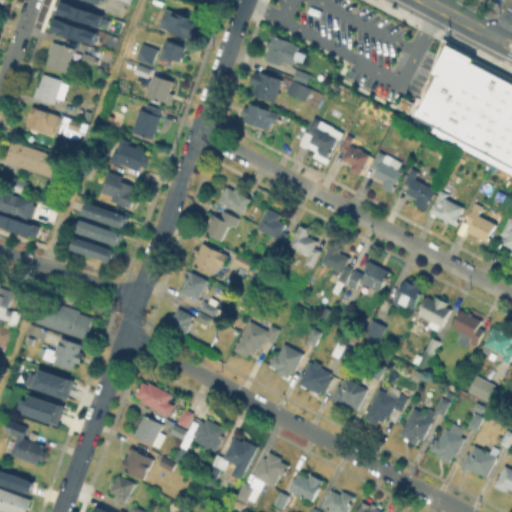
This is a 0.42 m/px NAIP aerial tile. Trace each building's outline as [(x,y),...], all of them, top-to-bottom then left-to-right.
[(55,12),(59,0),(102,14),(101,17),(109,19),(106,28),(98,25),(98,26),(55,12)] [(167,7),(203,20),(196,38),(158,24),(160,18),(162,19),(167,7)] [(92,43),(49,29),(53,16),(96,31),(92,43)] [(162,43),(160,48),(159,48),(154,62),(138,57),(145,37),(162,43)] [(187,46),(182,60),(171,56),(169,61),(163,59),(165,54),(161,53),(167,38),(187,46)] [(75,47),(67,71),(47,64),(52,51),(50,50),(54,40),(75,47)] [(267,61),(274,40),(298,48),(291,69),(267,61)] [(104,49),(98,65),(83,59),(88,44),(104,49)] [(511,173),(431,131),(434,125),(415,115),(437,75),(433,73),(448,44),(511,77),(511,173)] [(153,67),(150,76),(136,71),(139,62),(153,67)] [(261,69),(284,77),(275,101),(253,93),(256,83),(252,82),(256,70),(261,72),(261,69)] [(298,70),(316,76),(313,85),(295,79),(298,70)] [(64,79),(56,102),(34,95),(39,85),(44,72),(64,79)] [(160,72),(167,74),(166,76),(175,80),(171,91),(173,92),(172,96),(169,95),(167,101),(146,93),(154,72),(159,74),(160,72)] [(295,80),(313,89),(307,101),(289,93),(295,80)] [(251,101),(280,111),(276,122),(271,120),(268,128),(244,119),(246,115),(242,113),(245,105),(249,106),(251,101)] [(163,108),(161,114),(162,114),(154,137),(134,129),(141,107),(146,109),(148,102),(163,108)] [(27,127),(33,110),(53,117),(47,135),(27,127)] [(319,126),(327,130),(328,128),(332,130),(331,132),(339,136),(329,156),(319,151),(320,149),(318,148),(320,144),(311,140),(314,134),(308,130),(316,115),(323,119),(319,126)] [(84,120),(81,131),(68,127),(71,117),(84,120)] [(406,121),(403,127),(394,123),(397,117),(406,121)] [(352,143),(359,147),(359,145),(364,147),(363,149),(371,153),(360,173),(350,168),(353,163),(343,157),(346,151),(340,148),(348,132),(355,136),(352,143)] [(130,143),(148,149),(147,153),(151,155),(147,165),(143,164),(142,168),(123,161),(122,164),(111,160),(116,149),(117,150),(121,136),(131,139),(130,143)] [(6,163),(13,143),(58,158),(52,179),(6,163)] [(380,150),(387,153),(388,152),(403,160),(399,168),(404,170),(393,190),(382,185),(385,179),(375,174),(378,168),(372,165),(380,150)] [(436,187),(425,207),(414,201),(417,197),(408,191),(410,186),(404,182),(413,166),(420,170),(417,176),(436,187)] [(102,195),(110,174),(139,185),(129,210),(113,203),(114,200),(102,195)] [(28,180),(24,193),(10,188),(13,175),(28,180)] [(229,185),(236,189),(237,187),(240,189),(239,190),(251,197),(244,211),(221,199),(229,185)] [(36,210),(34,217),(29,216),(29,218),(0,207),(0,192),(2,187),(36,200),(33,209),(36,210)] [(461,215),(457,224),(450,220),(449,222),(445,220),(446,218),(431,209),(442,188),(449,192),(447,196),(465,206),(460,214),(461,215)] [(493,234),(490,241),(483,237),(481,239),(477,237),(478,235),(469,230),(472,224),(466,221),(477,201),(483,205),(479,213),(497,222),(491,233),(493,234)] [(83,220),(87,206),(127,219),(123,232),(83,220)] [(222,207),(240,217),(236,224),(233,223),(232,225),(230,224),(222,239),(205,231),(209,223),(207,222),(214,211),(218,213),(222,207)] [(267,207),(282,216),(280,218),(285,222),(282,227),(288,231),(280,246),(274,242),(276,237),(257,227),(267,207)] [(0,211),(39,225),(35,237),(0,225),(0,211)] [(511,246),(504,242),(508,236),(502,233),(511,214),(511,246)] [(300,222),(311,227),(308,233),(318,238),(314,245),(321,248),(313,264),(305,260),(309,252),(290,243),(300,222)] [(77,235),(81,224),(121,237),(117,248),(77,235)] [(70,252),(75,239),(117,255),(112,268),(70,252)] [(351,272),(347,282),(339,278),(336,282),(329,278),(336,266),(323,259),(333,240),(343,246),(341,251),(351,256),(348,263),(354,266),(351,272)] [(204,241),(229,254),(223,266),(219,264),(215,273),(193,262),(197,254),(196,253),(198,248),(200,249),(204,241)] [(264,253),(261,259),(254,255),(256,249),(264,253)] [(254,259),(249,268),(235,261),(239,252),(254,259)] [(369,259),(391,270),(381,289),(360,279),(369,259)] [(209,279),(199,297),(190,295),(182,290),(193,271),(209,279)] [(277,280),(274,286),(268,283),(270,277),(277,280)] [(407,277),(412,280),(414,278),(422,282),(420,285),(425,287),(414,308),(404,303),(402,306),(394,302),(407,277)] [(3,318),(0,316),(0,286),(16,292),(10,308),(22,312),(18,325),(3,320),(3,318)] [(429,295),(436,298),(438,295),(449,301),(447,304),(452,307),(443,325),(420,312),(429,295)] [(62,307),(63,304),(64,304),(87,314),(86,317),(93,319),(85,340),(38,321),(45,301),(62,307)] [(207,302),(218,309),(209,325),(197,318),(207,302)] [(335,309),(330,319),(322,314),(327,305),(335,309)] [(181,308),(195,317),(184,335),(170,327),(181,308)] [(462,308),(469,311),(470,310),(473,312),(473,314),(483,319),(480,325),(485,328),(477,344),(470,341),(468,346),(457,340),(462,330),(453,326),(462,308)] [(388,325),(379,342),(364,334),(373,317),(388,325)] [(252,320),(270,330),(273,325),(280,329),(268,352),(259,348),(255,354),(250,352),(248,356),(236,350),(252,320)] [(0,324),(14,330),(7,345),(0,341),(0,324)] [(494,325),(501,329),(502,327),(506,329),(506,330),(511,334),(511,357),(510,361),(502,357),(504,353),(484,343),(494,325)] [(315,326),(323,330),(316,345),(307,340),(315,326)] [(442,340),(427,368),(418,363),(433,335),(442,340)] [(82,345),(80,352),(83,353),(79,363),(77,363),(75,363),(72,369),(46,358),(50,347),(57,350),(62,337),(82,345)] [(334,354),(342,340),(357,349),(348,362),(334,354)] [(280,348),(284,349),(286,344),(304,352),(294,376),(291,374),(291,376),(271,368),(280,348)] [(312,361),(334,372),(332,376),(334,377),(327,392),(322,389),(320,392),(318,392),(301,384),(312,361)] [(387,366),(380,380),(371,376),(379,362),(387,366)] [(66,403),(24,388),(34,363),(76,378),(66,403)] [(496,384),(489,399),(471,390),(478,375),(496,384)] [(334,398),(346,376),(370,389),(359,408),(348,402),(347,404),(341,401),(341,402),(334,398)] [(145,379),(173,394),(169,401),(176,405),(170,415),(136,397),(145,379)] [(366,418),(381,389),(387,392),(390,386),(409,396),(402,409),(396,406),(391,417),(388,415),(385,422),(382,420),(379,425),(366,418)] [(57,433),(14,418),(23,394),(65,409),(57,433)] [(442,395),(452,400),(445,415),(435,409),(442,395)] [(403,433),(417,406),(429,412),(430,410),(436,413),(423,438),(421,437),(417,443),(409,439),(410,437),(403,433)] [(187,409),(195,414),(187,426),(179,421),(187,409)] [(476,411),(485,416),(478,430),(469,426),(476,411)] [(145,416),(149,418),(151,416),(166,424),(161,432),(166,434),(159,447),(135,434),(145,416)] [(193,439),(196,434),(194,433),(201,419),(205,421),(207,418),(228,429),(215,452),(212,450),(211,452),(202,447),(204,445),(193,439)] [(7,432),(11,421),(28,427),(25,436),(49,445),(42,464),(13,453),(19,436),(7,432)] [(189,431),(184,439),(172,432),(178,423),(189,431)] [(437,436),(440,438),(446,426),(451,429),(454,424),(466,430),(462,436),(465,438),(456,455),(455,455),(451,461),(438,455),(440,453),(431,448),(437,436)] [(511,430),(511,440),(509,446),(501,441),(508,428),(511,430)] [(237,435),(244,440),(246,437),(260,445),(258,447),(259,448),(241,479),(232,473),(234,469),(226,465),(216,482),(213,480),(206,476),(211,466),(209,465),(216,453),(224,457),(237,435)] [(188,449),(181,463),(172,459),(179,445),(188,449)] [(489,475),(476,469),(475,471),(469,468),(469,469),(462,466),(469,452),(471,453),(475,445),(498,457),(489,475)] [(129,456),(134,447),(155,458),(145,479),(120,467),(126,455),(129,456)] [(275,486),(267,482),(262,491),(255,487),(242,511),(234,506),(248,481),(253,484),(257,477),(256,476),(267,456),(268,457),(272,450),(283,457),(282,458),(290,463),(283,475),(282,474),(275,486)] [(174,461),(170,470),(156,463),(160,455),(174,461)] [(33,493),(0,480),(0,463),(38,477),(33,493)] [(495,485),(507,464),(511,466),(511,490),(509,488),(507,492),(495,485)] [(300,472),(310,476),(311,474),(323,479),(313,501),(301,496),(295,508),(287,505),(285,508),(276,504),(283,491),(290,494),(300,472)] [(111,491),(119,473),(137,482),(127,502),(117,497),(118,495),(111,491)] [(0,486),(32,499),(26,511),(8,511),(0,509),(0,486)] [(334,488),(342,493),(344,490),(356,496),(348,511),(337,511),(325,506),(334,488)] [(357,511),(364,499),(371,503),(372,501),(378,504),(377,506),(383,509),(381,511),(357,511)] [(133,501),(147,508),(144,511),(134,511),(129,509),(133,501)]
